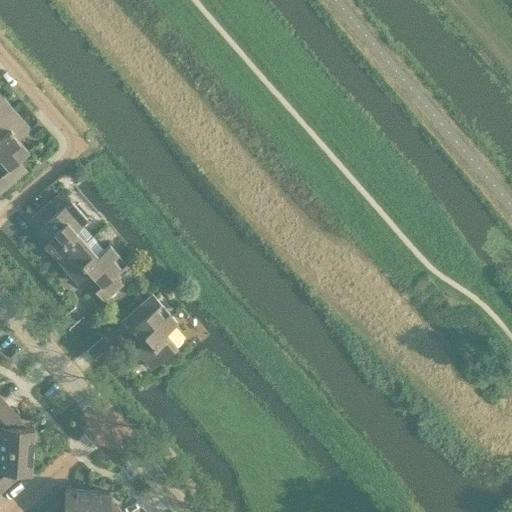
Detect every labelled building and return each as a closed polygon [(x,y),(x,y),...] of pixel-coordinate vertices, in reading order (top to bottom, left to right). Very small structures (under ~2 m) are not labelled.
[(0,117),(12,107),(0,93),(0,117)] [(16,138),(29,127),(12,107),(0,117),(0,169),(2,172),(0,173),(0,191),(26,169),(18,159),(28,151),(16,138)] [(81,223),(87,218),(70,199),(58,209),(49,199),(30,216),(39,226),(45,221),(56,233),(43,244),(60,264),(92,236),(81,223)] [(109,244),(103,249),(92,236),(60,264),(77,283),(89,272),(100,285),(94,290),(103,300),(123,283),(114,274),(126,263),(109,244)] [(171,327),(177,322),(151,293),(120,320),(129,330),(135,325),(146,337),(134,348),(151,368),(182,340),(171,327)] [(19,426),(20,420),(4,401),(0,404),(0,447),(31,449),(33,427),(19,426)] [(30,472),(31,449),(0,447),(0,491),(16,478),(16,471),(30,472)] [(84,511),(86,490),(64,488),(63,501),(57,501),(43,511),(84,511)] [(108,504),(109,491),(86,490),(84,511),(120,511),(114,505),(108,504)]
